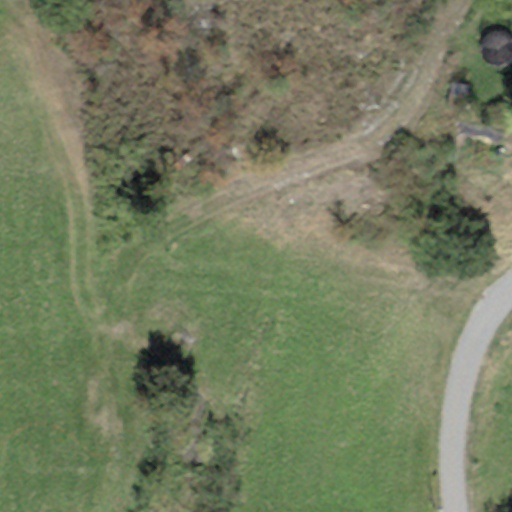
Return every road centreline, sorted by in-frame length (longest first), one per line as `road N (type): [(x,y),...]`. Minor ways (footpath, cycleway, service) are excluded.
road 1 (track): [(457,0),(404,126),(231,200),(145,247),(122,306),(98,336),(94,394),(115,442)]
road 2 (track): [(12,0),(63,86),(86,301),(98,336)]
road 3 (residential): [(455,511),(459,387),(487,312),(511,292)]
